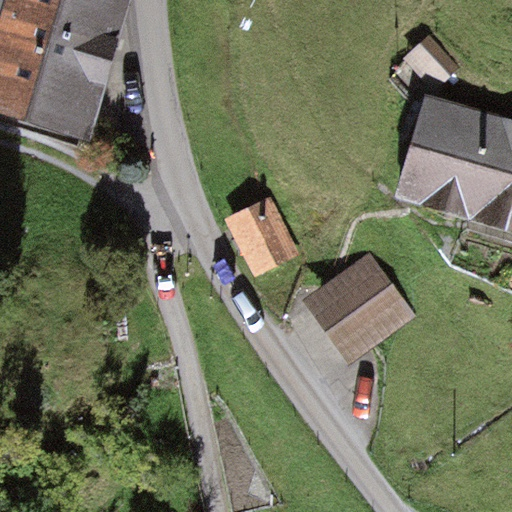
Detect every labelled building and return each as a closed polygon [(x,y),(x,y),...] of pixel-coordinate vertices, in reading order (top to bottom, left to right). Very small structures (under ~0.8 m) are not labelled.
[(122,5),(107,0),(16,0),(0,53),(0,103),(84,131),(122,5)] [(498,123),(428,102),(401,183),(503,215),(511,185),(511,124),(499,120),(498,123)] [(511,185),(503,215),(511,217),(511,185)] [(259,267),(292,251),(270,207),(237,223),(259,267)] [(321,301),(355,349),(405,312),(371,265),(321,301)]
